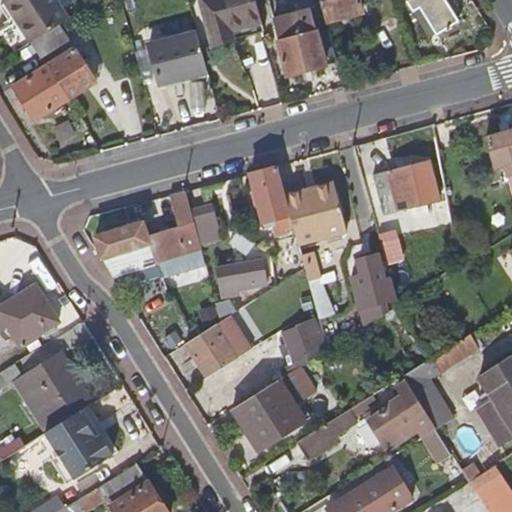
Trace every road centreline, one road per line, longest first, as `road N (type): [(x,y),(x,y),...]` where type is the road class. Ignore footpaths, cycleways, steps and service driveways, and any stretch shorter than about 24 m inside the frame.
road 1 (residential): [(33,200),(511,72)]
road 2 (residential): [(33,200),(234,511)]
